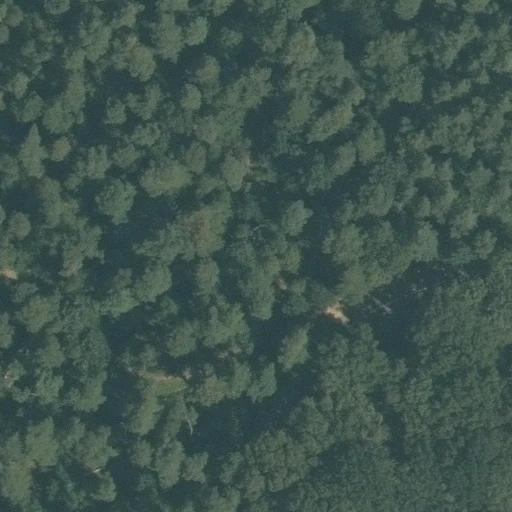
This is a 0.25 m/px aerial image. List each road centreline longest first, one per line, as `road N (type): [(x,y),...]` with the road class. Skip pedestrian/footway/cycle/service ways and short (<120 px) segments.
road 1 (unclassified): [(220,511),(334,340),(408,297),(511,262)]
road 2 (track): [(293,393),(261,380),(204,379),(0,436)]
